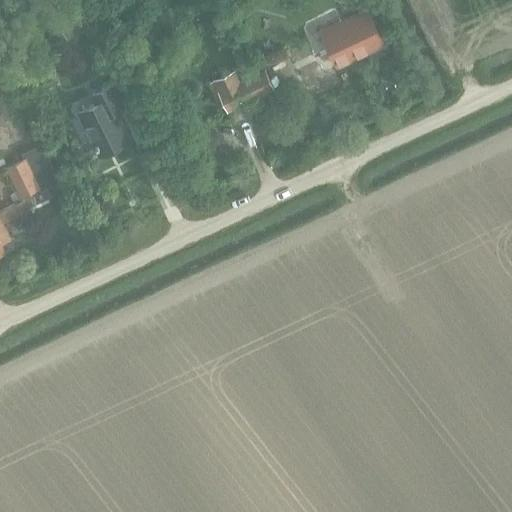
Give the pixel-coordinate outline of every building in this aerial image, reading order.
[(53,16),(62,33),(65,38),(89,26),(78,4),(53,16)] [(368,7),(320,29),(337,67),(385,44),(368,7)] [(313,100),(342,86),(320,39),(291,53),(313,100)] [(272,89),(263,69),(238,81),(234,71),(213,80),(227,110),(272,89)] [(78,111),(99,154),(128,140),(113,111),(126,105),(114,82),(101,88),(105,97),(78,111)] [(10,193),(15,203),(0,209),(0,252),(4,251),(0,243),(0,242),(10,238),(2,222),(27,209),(27,207),(50,196),(45,186),(58,179),(46,157),(40,142),(21,151),(24,157),(6,166),(17,189),(10,193)]
